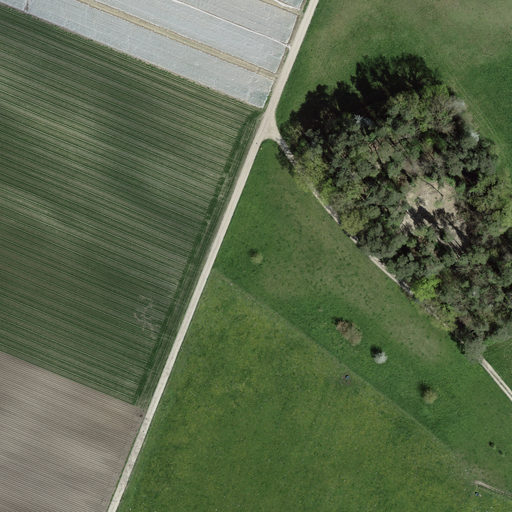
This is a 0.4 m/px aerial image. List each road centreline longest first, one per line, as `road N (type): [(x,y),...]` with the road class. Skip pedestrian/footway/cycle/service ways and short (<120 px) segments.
road 1 (track): [(111,511),(316,0)]
road 2 (track): [(265,126),(376,266),(424,299),(511,398)]
